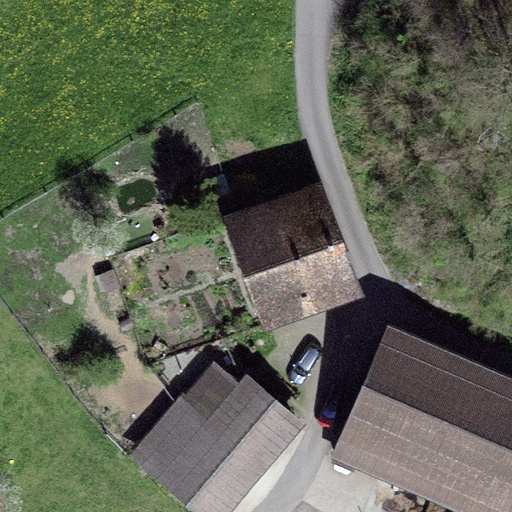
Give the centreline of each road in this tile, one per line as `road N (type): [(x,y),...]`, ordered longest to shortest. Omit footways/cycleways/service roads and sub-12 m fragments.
road 1 (unclassified): [(310,0),(319,120),(372,283)]
road 2 (unclassified): [(263,511),(339,383),(372,283)]
